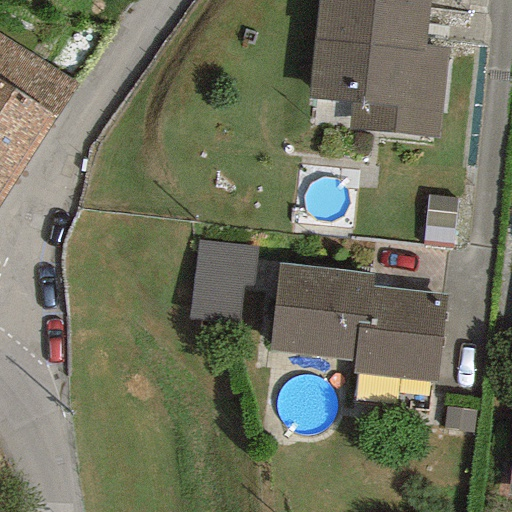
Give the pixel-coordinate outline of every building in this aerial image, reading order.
[(429,0),(316,0),(305,99),(350,104),(347,127),(437,137),(448,49),(425,46),(429,0)] [(0,33),(0,83),(55,117),(77,86),(0,33)] [(0,83),(0,204),(55,117),(0,83)] [(256,247),(198,239),(187,320),(234,326),(239,289),(250,291),(256,247)] [(276,264),(267,351),(352,359),(351,373),(436,382),(445,294),(369,286),(370,274),(276,264)]
